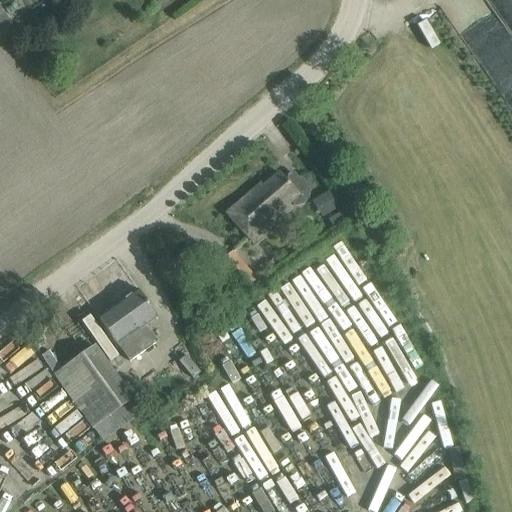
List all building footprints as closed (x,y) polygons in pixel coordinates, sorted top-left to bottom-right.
[(0,5),(0,36),(1,38),(16,28),(0,5)] [(228,213),(241,228),(253,242),(292,208),(288,203),(290,202),(295,207),(297,207),(301,206),(304,204),(307,202),(309,199),(310,193),(310,190),(309,187),(308,185),(305,182),(302,179),(298,178),(294,177),(290,178),(286,180),(280,173),(264,187),(261,184),(228,213)] [(332,190),(313,201),(324,218),(342,206),(332,190)] [(244,290),(247,293),(249,296),(262,285),(232,252),(220,263),(224,267),(215,275),(228,289),(236,282),(243,291),(244,290)] [(99,318),(110,334),(130,362),(156,343),(144,327),(158,317),(150,306),(139,289),(99,318)] [(55,375),(67,391),(103,441),(142,412),(106,363),(95,347),(55,375)]
